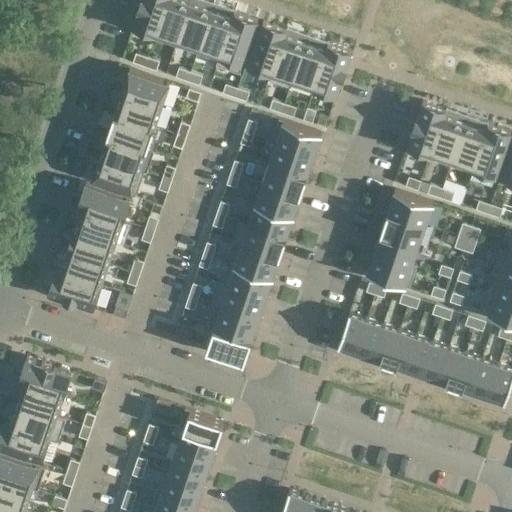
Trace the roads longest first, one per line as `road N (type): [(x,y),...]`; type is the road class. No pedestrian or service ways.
road 1 (residential): [(276,400),(383,85)]
road 2 (residential): [(95,0),(0,283)]
road 3 (residential): [(276,400),(0,305)]
road 4 (residential): [(511,480),(276,400)]
